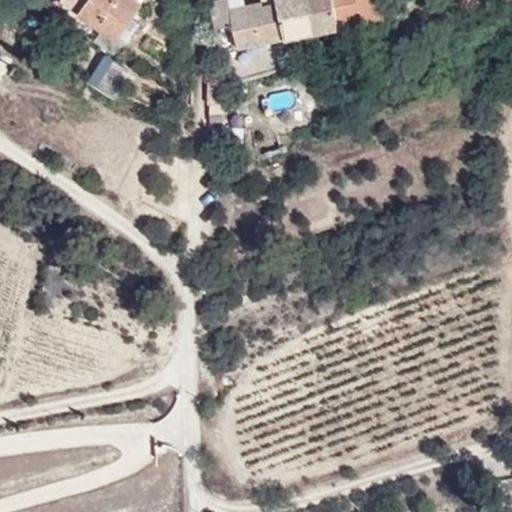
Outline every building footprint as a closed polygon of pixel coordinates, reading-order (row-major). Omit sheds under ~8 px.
[(157,4),(151,0),(68,0),(59,12),(128,51),(157,4)] [(399,21),(393,0),(265,0),(241,5),(249,57),(399,21)] [(89,81),(117,101),(134,77),(106,57),(89,81)] [(298,104),(294,87),(264,94),(268,111),(298,104)] [(276,112),(279,123),(301,117),(298,105),(276,112)] [(245,145),(247,129),(231,127),(229,143),(245,145)]
